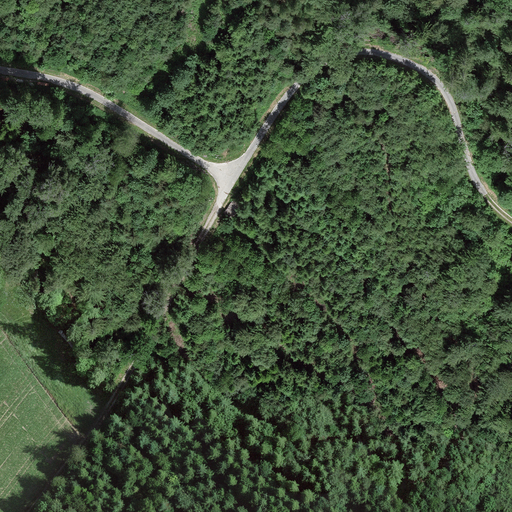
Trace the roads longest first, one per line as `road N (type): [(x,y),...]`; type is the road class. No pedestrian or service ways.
road 1 (track): [(0,69),(83,89),(233,179),(295,86),(319,65),(349,53),(396,57),(444,88),(477,186),(511,218)]
road 2 (track): [(25,511),(102,415),(233,179)]
